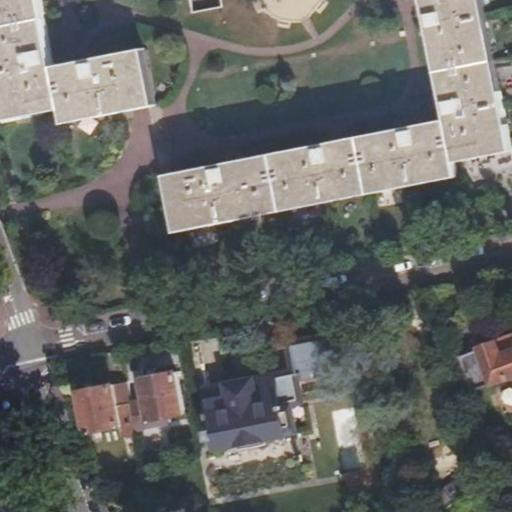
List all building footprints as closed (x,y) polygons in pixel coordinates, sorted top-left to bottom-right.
[(0,0),(0,117),(0,119),(58,108),(61,123),(151,105),(140,47),(50,64),(38,0),(0,0)] [(422,0),(446,118),(165,173),(177,232),(458,176),(456,164),(511,152),(511,150),(482,0),(422,0)] [(230,380),(201,385),(206,409),(210,427),(212,434),(214,445),(237,440),(238,446),(265,441),(264,435),(296,428),(290,400),(302,397),(297,374),(347,363),(340,329),(290,339),(295,367),(249,376),(247,370),(229,374),(230,380)] [(456,353),(466,392),(511,380),(511,337),(478,347),(478,348),(456,353)] [(144,399),(147,416),(181,410),(174,371),(140,376),(144,399)] [(129,402),(125,380),(77,388),(85,431),(117,424),(119,433),(125,435),(135,434),(132,419),(129,402)] [(129,402),(132,419),(147,416),(144,399),(129,402)] [(210,427),(206,409),(199,411),(202,428),(210,427)] [(212,434),(210,427),(202,428),(204,436),(212,434)] [(481,481),(474,455),(461,458),(463,472),(436,491),(444,506),(481,481)]
